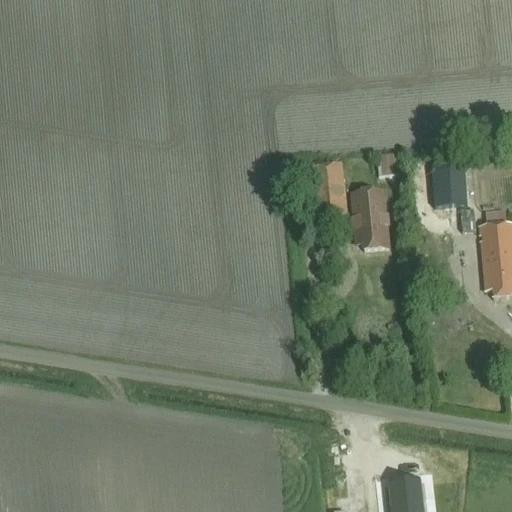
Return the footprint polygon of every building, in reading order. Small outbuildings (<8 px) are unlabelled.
[(379,180),(400,178),(398,157),(377,159),(379,180)] [(347,218),(342,167),(310,171),(315,222),(320,221),(321,224),(339,222),(339,219),(347,218)] [(351,198),(356,249),(362,249),(363,255),(388,253),(382,195),(351,198)] [(476,234),(473,204),(448,206),(451,237),(476,234)] [(510,294),(511,293),(511,228),(479,231),(484,296),(491,295),(492,304),(511,302),(510,294)] [(439,282),(427,283),(428,294),(440,293),(439,282)] [(416,511),(414,491),(384,494),(385,511),(416,511)]
